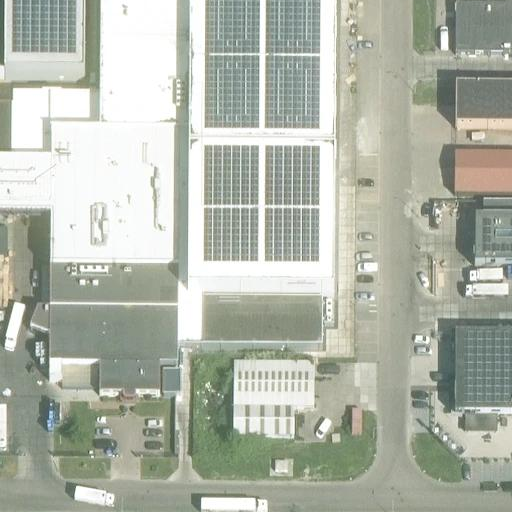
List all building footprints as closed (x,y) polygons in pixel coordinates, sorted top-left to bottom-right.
[(0,213),(46,214),(45,312),(33,312),(29,332),(49,338),(49,367),(99,367),(98,397),(122,398),(122,402),(124,405),(133,405),(135,402),(135,398),(159,398),(159,368),(177,368),(177,350),(177,302),(321,303),(321,300),(333,300),(334,0),(99,0),(99,98),(1,97),(1,108),(0,108),(0,213)] [(0,0),(0,80),(83,81),(84,0),(0,0)] [(455,56),(511,55),(511,7),(455,7),(455,56)] [(511,88),(455,88),(454,130),(511,130),(511,88)] [(511,197),(511,157),(454,157),(454,197),(511,197)] [(511,220),(474,220),(474,268),(511,268),(511,220)] [(42,281),(41,255),(30,256),(30,281),(42,281)] [(12,273),(13,310),(24,310),(23,273),(12,273)] [(177,350),(321,351),(321,303),(177,302),(177,350)] [(494,418),(511,417),(511,336),(454,336),(454,417),(463,417),(494,418)] [(313,411),(313,367),(233,366),(232,440),(293,440),(293,411),(313,411)] [(371,430),(371,407),(361,407),(361,430),(371,430)] [(494,418),(463,417),(462,433),(494,433),(494,418)] [(287,463),(274,463),(274,473),(287,473),(287,463)]
